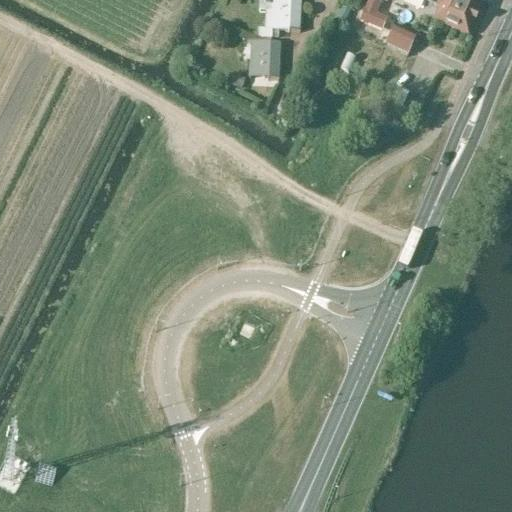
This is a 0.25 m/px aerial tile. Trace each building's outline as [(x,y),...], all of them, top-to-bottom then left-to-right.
[(257,32),(256,41),(272,42),(272,34),(287,34),(299,34),(300,0),(258,0),(258,14),(263,14),(262,31),(257,32)] [(482,5),(470,0),(416,0),(440,10),(434,24),(445,28),(445,29),(467,39),(482,5)] [(342,9),(335,24),(344,27),(350,12),(342,9)] [(385,21),(375,16),(370,29),(380,33),(385,21)] [(413,39),(393,30),(385,47),(406,56),(413,39)] [(271,46),(256,45),(250,45),(248,81),(278,82),(280,47),(271,46)]
